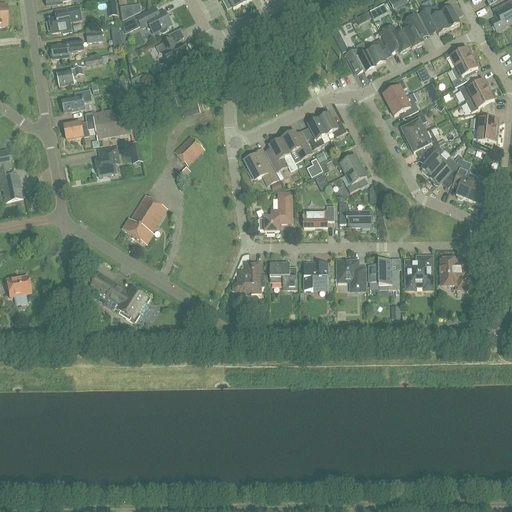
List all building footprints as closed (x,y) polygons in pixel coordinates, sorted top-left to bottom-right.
[(226,0),(228,1),(233,11),(242,6),(239,0),(221,0),(222,2),(225,0),(226,0)] [(446,12),(441,15),(449,31),(460,25),(453,13),(459,9),(454,0),(453,0),(443,6),(446,12)] [(511,0),(492,11),(497,20),(491,23),(497,33),(505,29),(504,28),(511,24),(511,9),(511,8),(511,7),(511,0)] [(384,5),(369,13),(373,20),(387,13),(384,5)] [(139,6),(121,8),(123,23),(141,13),(139,6)] [(82,21),(79,8),(56,13),(57,20),(49,21),(50,24),(47,25),(49,33),(52,33),(52,35),(63,33),(63,35),(72,34),(70,24),(82,21)] [(431,37),(437,34),(439,36),(449,31),(441,15),(436,18),(432,9),(420,16),(431,37)] [(134,18),(122,25),(123,27),(124,36),(141,27),(142,28),(145,27),(147,30),(149,31),(151,30),(154,35),(160,32),(160,34),(163,34),(166,32),(167,30),(166,29),(171,26),(164,13),(157,16),(155,16),(152,11),(137,19),(137,20),(136,21),(134,18)] [(403,33),(406,40),(412,50),(417,48),(418,48),(421,47),(422,45),(424,44),(422,42),(429,38),(418,16),(405,23),(409,31),(404,34),(403,32),(403,33)] [(392,57),(399,53),(400,55),(402,54),(403,55),(407,53),(407,52),(411,49),(412,51),(412,50),(406,40),(403,33),(397,35),(395,32),(393,28),(380,35),(392,57)] [(102,35),(87,36),(88,45),(103,44),(102,35)] [(171,41),(156,49),(159,55),(161,56),(163,55),(169,65),(167,66),(166,68),(168,73),(186,64),(184,60),(188,57),(187,56),(186,54),(186,52),(185,49),(183,48),(181,45),(178,46),(176,47),(173,40),(171,41)] [(375,44),(365,49),(376,69),(375,68),(386,63),(381,53),(386,50),(381,41),(375,44)] [(69,60),(68,54),(83,53),(83,43),(65,45),(65,47),(51,49),(53,62),(69,60)] [(365,75),(376,69),(365,49),(363,45),(356,48),(357,51),(346,57),(357,77),(364,73),(365,75)] [(451,59),(456,69),(473,60),(467,50),(459,54),(457,51),(445,57),(447,61),(451,59)] [(86,69),(103,66),(103,65),(108,64),(107,57),(101,58),(101,57),(84,60),(86,69)] [(456,82),(462,79),(464,78),(467,83),(478,78),(476,72),(478,71),(473,60),(456,69),(451,72),(456,82)] [(72,78),(82,77),(81,69),(68,72),(69,73),(57,75),(60,89),(74,86),(72,78)] [(466,104),(473,100),(473,101),(489,92),(484,82),(481,83),(478,78),(467,83),(468,86),(459,91),(466,104)] [(133,90),(141,86),(137,79),(132,81),(133,90)] [(383,97),(389,108),(405,99),(402,92),(407,90),(402,80),(395,84),(398,89),(383,97)] [(85,112),(84,104),(92,103),(90,92),(75,95),(76,100),(62,102),(64,116),(78,113),(85,112)] [(483,115),(495,112),(492,104),(495,103),(489,92),(473,101),(473,100),(466,104),(471,115),(480,110),(483,115)] [(437,94),(431,98),(435,105),(441,102),(437,94)] [(413,95),(405,99),(389,108),(394,118),(409,111),(412,116),(418,112),(415,105),(417,103),(413,95)] [(130,108),(128,97),(118,99),(119,105),(117,105),(118,110),(130,108)] [(180,107),(183,119),(213,110),(211,98),(180,107)] [(126,110),(93,116),(96,130),(98,141),(131,135),(128,122),(126,110)] [(473,131),(479,132),(479,131),(497,133),(498,122),(496,122),(495,112),(483,115),(482,120),(480,120),(476,119),(475,121),(473,131)] [(401,131),(408,143),(426,134),(422,126),(427,123),(422,113),(408,120),(411,126),(401,131)] [(330,115),(319,121),(327,137),(333,134),(336,140),(346,134),(341,125),(336,128),(330,115)] [(96,130),(93,116),(85,117),(86,123),(88,132),(88,131),(96,130)] [(139,143),(135,120),(128,122),(131,135),(132,144),(139,143)] [(322,140),(327,137),(319,121),(308,126),(315,139),(309,142),(314,151),(325,146),(322,140)] [(89,138),(88,131),(88,132),(86,123),(64,127),(67,143),(84,140),(84,139),(89,138)] [(440,149),(435,139),(431,131),(426,134),(408,143),(414,155),(424,150),(427,155),(440,149)] [(496,145),(497,133),(479,131),(479,132),(478,143),(480,144),(479,152),(490,157),(493,145),(496,145)] [(294,134),(282,140),(295,166),(302,163),(301,161),(313,155),(307,143),(301,146),(294,134)] [(190,137),(174,153),(188,168),(205,152),(190,137)] [(276,175),(288,168),(291,174),(298,171),(295,166),(282,140),(281,140),(282,141),(270,148),(276,160),(270,164),(276,175)] [(132,160),(141,158),(142,158),(140,144),(130,146),(132,160)] [(444,153),(440,149),(427,155),(425,156),(430,162),(422,171),(423,172),(422,173),(430,180),(447,162),(441,156),(444,153)] [(119,166),(117,150),(99,153),(100,161),(96,162),(97,168),(96,169),(96,174),(98,175),(98,176),(99,176),(100,180),(112,178),(111,175),(116,175),(115,167),(119,166)] [(6,204),(22,201),(19,187),(20,187),(18,178),(10,179),(8,169),(9,169),(6,153),(0,154),(0,183),(1,190),(3,190),(6,204)] [(254,180),(255,182),(264,177),(266,177),(271,185),(278,182),(263,154),(245,163),(251,174),(249,175),(252,181),(254,180)] [(453,185),(454,184),(459,171),(463,160),(460,157),(454,163),(449,159),(447,162),(430,180),(434,184),(434,186),(436,187),(438,187),(439,188),(447,179),(453,185)] [(339,173),(343,171),(346,176),(361,169),(355,158),(345,163),(343,158),(333,163),(336,168),(337,168),(339,173)] [(323,173),(315,159),(310,161),(318,175),(323,173)] [(464,200),(468,202),(475,184),(470,182),(472,176),(468,175),(472,166),(463,162),(459,171),(454,184),(461,186),(456,197),(457,197),(457,200),(462,201),(464,200)] [(328,168),(326,163),(320,166),(322,171),(328,168)] [(179,175),(184,179),(190,173),(186,168),(179,175)] [(367,179),(361,169),(346,176),(352,187),(347,189),(350,195),(359,190),(357,184),(367,179)] [(318,186),(325,182),(323,177),(315,181),(318,186)] [(491,199),(494,193),(496,186),(490,184),(487,182),(484,183),(482,188),(475,184),(468,202),(480,207),(485,196),(491,199)] [(293,225),(292,211),(292,194),(277,194),(277,212),(271,212),(271,219),(264,219),(264,221),(259,221),(260,232),(265,232),(265,234),(267,234),(267,236),(275,236),(275,234),(280,234),(280,225),(293,225)] [(152,235),(167,210),(146,197),(131,221),(129,220),(122,231),(147,247),(153,236),(152,235)] [(362,229),(362,232),(372,232),(371,221),(369,221),(369,213),(350,213),(348,205),(340,205),(339,211),(340,226),(349,226),(349,229),(362,229)] [(321,231),(321,230),(327,230),(327,223),(335,223),(334,208),(327,208),(327,213),(304,213),(304,230),(316,230),(316,231),(321,231)] [(430,292),(433,290),(433,258),(417,259),(417,263),(411,263),(410,262),(406,262),(405,263),(405,268),(406,268),(406,290),(409,292),(413,292),(416,290),(416,287),(423,286),(424,290),(426,292),(430,292)] [(468,291),(468,264),(457,264),(457,261),(441,261),(441,287),(456,287),(456,291),(468,291)] [(378,267),(369,267),(369,285),(379,284),(379,288),(388,287),(388,292),(399,292),(399,272),(392,273),(392,262),(378,262),(378,267)] [(282,266),(278,263),(277,266),(270,266),(270,284),(283,284),(283,285),(287,285),(287,292),(297,292),(297,280),(290,280),(290,265),(282,266)] [(338,263),(338,281),(345,281),(345,283),(351,283),(351,288),(354,288),(354,293),(365,293),(365,277),(365,270),(358,270),(358,268),(358,263),(338,263)] [(238,285),(237,285),(236,286),(235,286),(235,287),(234,287),(234,288),(234,289),(234,290),(234,291),(235,292),(236,293),(237,293),(238,293),(238,294),(260,294),(260,289),(265,289),(265,277),(260,277),(260,265),(246,265),(246,273),(240,273),(240,280),(238,280),(238,285)] [(304,265),(304,292),(328,292),(328,265),(304,265)] [(135,325),(141,316),(147,320),(153,310),(147,306),(151,299),(143,294),(142,297),(133,292),(133,291),(132,291),(131,292),(129,296),(125,294),(126,293),(125,292),(98,275),(89,289),(93,291),(90,296),(114,311),(116,310),(126,316),(125,319),(135,325)] [(25,304),(24,296),(30,295),(27,277),(5,281),(8,299),(13,298),(15,306),(25,304)]
